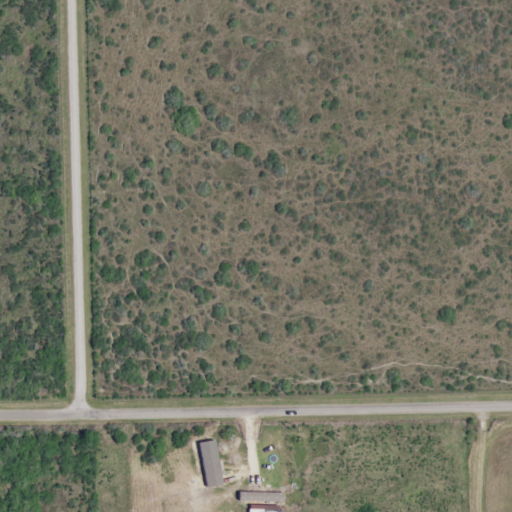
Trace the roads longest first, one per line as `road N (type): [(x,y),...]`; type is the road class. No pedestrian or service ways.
road 1 (tertiary): [(0,410),(511,400)]
road 2 (residential): [(82,409),(74,0)]
